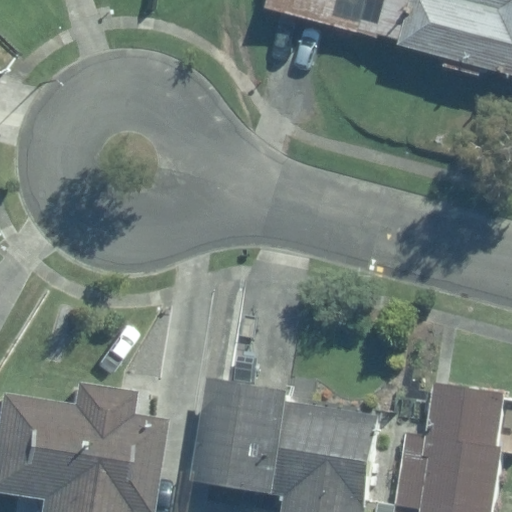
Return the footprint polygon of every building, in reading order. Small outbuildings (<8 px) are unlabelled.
[(345,0),(284,0),(282,12),(342,23),(345,0)] [(511,0),(375,0),(365,38),(421,55),(511,80),(511,0)] [(286,511),(289,499),(304,502),(302,511),(374,511),(393,425),(231,389),(208,494),(286,511)] [(74,419),(2,409),(0,423),(0,501),(17,504),(15,511),(146,511),(158,423),(123,418),(125,400),(77,394),(74,419)] [(511,403),(447,396),(440,457),(411,454),(404,511),(503,511),(511,438),(511,403)]
